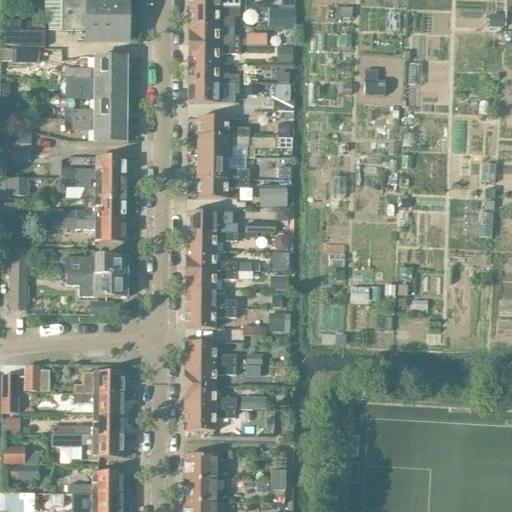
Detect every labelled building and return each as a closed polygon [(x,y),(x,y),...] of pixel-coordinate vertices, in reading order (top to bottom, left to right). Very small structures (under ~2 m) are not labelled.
[(128,44),(128,0),(60,0),(61,32),(85,32),(85,43),(128,44)] [(188,0),(188,10),(238,11),(239,2),(235,2),(234,0),(188,0)] [(281,0),(281,9),(292,10),(292,0),(281,0)] [(233,30),(233,19),(238,19),(238,11),(188,10),(188,29),(217,29),(233,30)] [(280,28),(292,28),(293,12),(281,11),(280,28)] [(44,48),(44,32),(20,32),(20,22),(4,22),(4,46),(18,46),(18,48),(44,48)] [(233,40),(233,30),(217,29),(188,29),(188,48),(238,49),(238,40),(233,40)] [(245,35),(246,47),(266,47),(266,35),(245,35)] [(217,68),(217,57),(238,57),(238,49),(188,48),(188,68),(217,68)] [(292,65),(292,49),(279,49),(279,65),(292,65)] [(39,65),(39,51),(12,50),(12,65),(39,65)] [(125,72),(127,70),(128,64),(125,63),(125,59),(95,59),(95,70),(64,70),(63,80),(125,81),(125,72)] [(227,68),(217,68),(188,68),(187,86),(238,87),(238,78),(226,78),(227,68)] [(125,102),(125,81),(63,80),(63,91),(74,91),(74,101),(95,101),(125,102)] [(1,86),(1,100),(9,100),(9,86),(1,86)] [(216,106),(216,95),(237,95),(238,87),(187,86),(187,106),(216,106)] [(289,101),(290,86),(273,86),(273,112),(293,112),(293,102),(289,101)] [(0,114),(19,114),(19,101),(0,101),(0,114)] [(124,123),(125,102),(95,101),(94,112),(64,111),(64,122),(124,123)] [(226,131),(226,121),(197,121),(197,140),(247,140),(247,131),(226,131)] [(126,134),(124,133),(124,123),(64,122),(64,132),(95,132),(95,144),(124,144),(124,142),(126,140),(126,134)] [(288,126),(278,126),(278,140),(288,140),(288,126)] [(30,146),(30,134),(8,134),(8,146),(30,146)] [(226,162),(226,150),(247,150),(247,140),(197,140),(197,161),(226,162)] [(30,164),(30,153),(8,153),(8,163),(30,164)] [(125,181),(125,172),(126,170),(126,164),(125,162),(125,160),(95,160),(95,171),(61,171),(61,180),(125,181)] [(226,173),(226,162),(197,161),(197,182),(247,182),(247,173),(226,173)] [(288,168),(274,168),(274,180),(288,180),(288,168)] [(125,202),(125,181),(61,180),(61,190),(85,190),(85,202),(125,202)] [(9,181),(0,181),(0,200),(9,200),(9,197),(27,197),(27,181),(9,181)] [(226,201),(226,191),(247,191),(247,182),(197,182),(197,201),(226,201)] [(278,182),(278,188),(260,188),(260,208),(285,208),(285,191),(289,191),(289,182),(278,182)] [(125,202),(85,202),(84,202),(84,213),(63,213),(63,222),(124,223),(125,202)] [(288,222),(288,210),(280,210),(280,222),(288,222)] [(215,227),(215,216),(186,215),(186,236),(236,236),(236,227),(215,227)] [(126,240),(126,234),(124,232),(124,223),(63,222),(55,222),(55,230),(75,230),(75,232),(95,232),(94,244),(124,244),(124,241),(126,240)] [(274,225),(245,225),(245,234),(274,234),(274,225)] [(215,255),(215,244),(236,245),(236,236),(186,236),(186,255),(215,255)] [(282,237),(277,237),(274,241),(274,248),(277,251),(282,251),(286,248),(286,241),(282,237)] [(26,313),(26,252),(10,252),(9,313),(26,313)] [(215,266),(215,255),(186,255),(186,274),(236,274),(249,274),(249,266),(215,266)] [(286,273),(286,257),(278,257),(278,273),(286,273)] [(64,259),(64,277),(66,277),(125,277),(126,260),(95,260),(93,260),(75,260),(64,259)] [(215,293),(215,282),(236,283),(236,274),(186,274),(186,293),(215,293)] [(66,277),(66,288),(78,288),(78,299),(94,299),(125,299),(125,277),(66,277)] [(269,292),(289,292),(289,279),(269,279),(269,292)] [(215,304),(215,293),(186,293),(186,312),(235,312),(235,304),(215,304)] [(271,309),(281,310),(281,297),(271,296),(271,309)] [(94,303),(93,315),(105,315),(105,304),(94,303)] [(214,332),(214,320),(235,321),(235,312),(186,312),(185,332),(214,332)] [(268,334),(289,335),(290,317),(268,316),(268,334)] [(266,337),(266,328),(242,327),(242,336),(266,337)] [(215,359),(215,346),(185,346),(185,368),(235,369),(235,359),(215,359)] [(259,378),(259,367),(245,367),(244,377),(259,378)] [(38,382),(39,368),(25,368),(24,393),(50,394),(50,382),(38,382)] [(215,390),(215,378),(235,378),(235,369),(185,368),(185,390),(215,390)] [(123,378),(123,375),(82,375),(82,386),(73,386),(73,396),(122,397),(123,388),(125,386),(125,379),(123,378)] [(17,400),(17,378),(1,378),(1,416),(19,416),(19,400),(17,400)] [(215,402),(215,390),(185,390),(185,411),(234,412),(234,403),(215,402)] [(122,417),(122,397),(73,396),(73,406),(92,406),(92,417),(122,417)] [(240,398),(240,409),(265,410),(265,398),(240,398)] [(214,434),(215,422),(234,422),(234,412),(185,411),(184,434),(214,434)] [(122,438),(122,417),(92,417),(92,429),(52,428),(52,437),(73,437),(73,439),(122,438)] [(19,419),(5,419),(5,435),(19,436),(19,419)] [(123,456),(123,450),(122,448),(122,438),(73,439),(73,437),(52,437),(52,448),(81,449),(80,461),(80,462),(98,462),(98,459),(122,460),(122,458),(123,456)] [(24,467),(24,450),(2,450),(2,467),(24,467)] [(216,471),(216,459),(184,459),(184,482),(216,483),(226,483),(226,471),(216,471)] [(41,481),(41,468),(10,467),(10,480),(41,481)] [(284,484),(285,474),(271,474),(271,484),(284,484)] [(121,487),(123,486),(123,480),(121,478),(121,476),(91,475),(91,488),(66,487),(66,497),(72,497),(121,497),(121,487)] [(215,494),(216,483),(184,482),(183,505),(215,505),(215,506),(226,506),(226,494),(215,494)] [(284,494),(284,484),(271,484),(270,494),(284,494)] [(25,511),(25,497),(6,497),(6,511),(25,511)] [(72,506),(71,511),(121,511),(121,497),(72,497),(72,506)]
